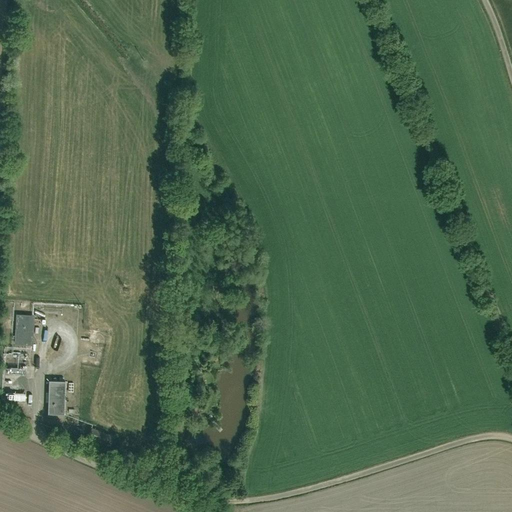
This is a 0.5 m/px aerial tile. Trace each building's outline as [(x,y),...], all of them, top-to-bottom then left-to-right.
[(34,320),(16,319),(15,349),(33,350),(34,320)] [(59,342),(46,342),(45,360),(59,360),(59,342)] [(17,353),(9,356),(50,381),(58,369),(31,353),(17,353)] [(70,383),(47,382),(46,421),(69,421),(70,383)] [(84,438),(113,451),(121,433),(92,420),(84,438)]
